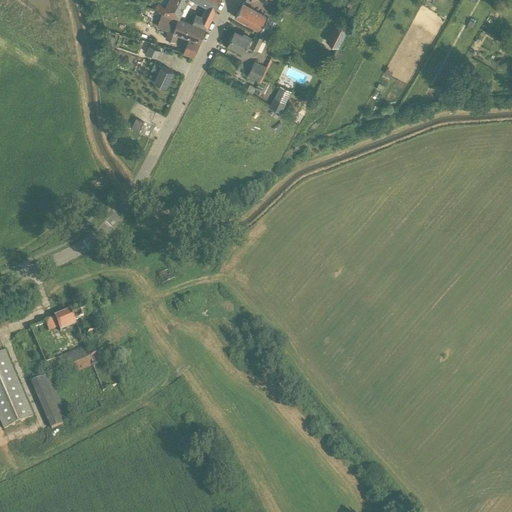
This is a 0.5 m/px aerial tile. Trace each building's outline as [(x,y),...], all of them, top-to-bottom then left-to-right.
[(220,0),(169,0),(166,6),(159,2),(156,9),(180,18),(184,9),(182,8),(184,6),(186,7),(189,1),(187,0),(196,0),(207,6),(215,10),(220,0)] [(243,3),(235,17),(260,30),(268,16),(243,3)] [(205,29),(178,18),(163,13),(158,25),(169,29),(166,38),(175,42),(178,33),(189,37),(183,52),(194,57),(200,43),(205,29)] [(207,27),(210,19),(195,14),(193,21),(207,27)] [(111,17),(103,19),(105,27),(113,25),(111,17)] [(470,19),(466,27),(470,29),(471,26),(473,27),(475,22),(470,19)] [(335,21),(329,35),(341,41),(348,26),(335,21)] [(243,34),(243,35),(235,31),(229,44),(244,51),(247,46),(257,51),(263,38),(256,35),(253,42),(250,40),(251,38),(243,34)] [(161,51),(144,42),(140,50),(146,53),(146,52),(157,58),(161,51)] [(339,62),(343,54),(338,51),(334,59),(339,62)] [(267,67),(255,61),(248,75),(260,81),(267,67)] [(173,71),(162,66),(161,68),(154,65),(151,71),(159,74),(155,81),(166,86),(173,71)] [(291,91),(281,85),(271,106),(281,112),(291,91)] [(144,122),(136,118),(131,129),(139,133),(144,122)] [(76,325),(75,324),(91,316),(87,307),(71,313),(55,319),(60,331),(76,325)] [(56,360),(46,364),(51,376),(59,372),(61,377),(76,370),(77,372),(93,365),(85,346),(55,359),(56,360)] [(33,417),(4,352),(0,353),(0,420),(4,430),(33,417)] [(51,376),(33,382),(50,430),(68,424),(51,376)]
